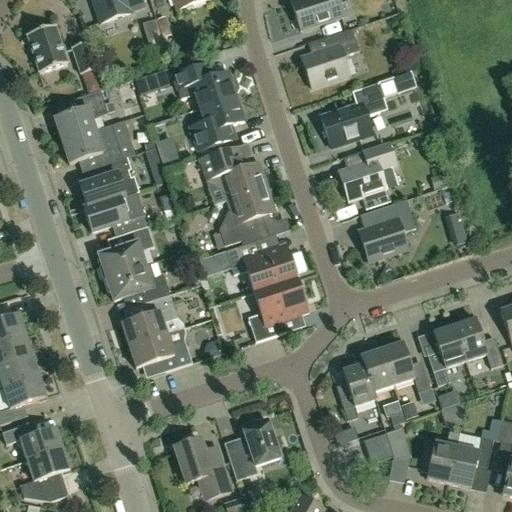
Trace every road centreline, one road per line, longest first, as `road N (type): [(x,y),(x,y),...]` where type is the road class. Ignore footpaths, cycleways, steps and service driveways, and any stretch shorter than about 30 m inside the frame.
road 1 (residential): [(344,314),(250,38),(245,0)]
road 2 (residential): [(412,511),(337,487),(295,365)]
road 3 (residential): [(111,424),(295,365)]
road 4 (residential): [(111,424),(54,256)]
road 5 (residential): [(344,314),(511,259)]
road 6 (residential): [(54,256),(0,93)]
